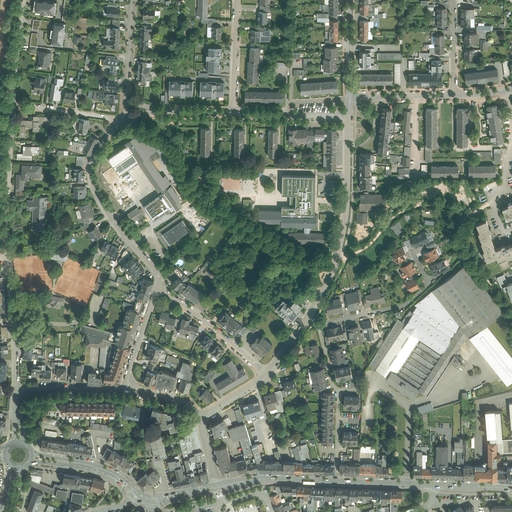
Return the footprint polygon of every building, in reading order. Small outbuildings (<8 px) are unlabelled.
[(57,2),(37,0),(34,0),(33,11),(40,12),(40,13),(48,14),(48,13),(55,14),(57,2)] [(198,0),(198,10),(197,11),(199,15),(200,16),(200,18),(207,19),(207,10),(207,3),(208,3),(208,1),(210,0),(209,0),(198,0)] [(372,4),(360,4),(360,14),(368,14),(368,13),(369,13),(370,14),(374,14),(374,5),(375,5),(375,4),(372,4)] [(338,5),(329,5),(324,5),(324,11),(329,11),(329,14),(332,14),(332,15),(335,15),(334,14),(338,14),(338,5)] [(111,8),(107,8),(107,15),(119,16),(119,8),(117,8),(111,8)] [(446,8),(437,8),(437,17),(446,17),(446,8)] [(474,8),(461,8),(461,17),(474,17),(474,8)] [(64,10),(63,10),(62,20),(69,21),(70,11),(64,10)] [(264,12),(258,12),(258,19),(258,23),(267,23),(267,12),(264,12)] [(446,17),(437,17),(437,26),(446,26),(446,17)] [(474,17),(461,17),(461,26),(474,26),(474,17)] [(335,20),(332,20),(332,21),(329,21),(329,24),(325,24),(325,31),(338,30),(338,21),(335,21),(335,20)] [(368,21),(360,21),(360,30),(368,30),(368,21)] [(65,23),(54,22),(53,29),(51,29),(50,37),(52,37),(51,44),(63,46),(65,23)] [(219,26),(214,25),(214,27),(211,27),(211,38),(221,38),(221,27),(219,27),(219,26)] [(119,28),(112,28),(111,37),(119,38),(120,28),(119,28)] [(141,29),(140,39),(148,39),(152,39),(152,34),(148,34),(149,30),(141,29)] [(338,30),(325,31),(325,37),(329,37),(329,40),(333,40),(338,40),(338,31),(338,30)] [(368,30),(360,30),(360,40),(368,40),(368,30)] [(260,31),(251,31),(251,41),(259,41),(260,31)] [(477,33),(464,33),(464,43),(477,43),(477,33)] [(437,34),(436,34),(435,34),(435,36),(435,44),(444,44),(444,34),(437,34)] [(32,36),(31,36),(30,46),(37,46),(38,37),(37,36),(32,36)] [(119,38),(111,37),(111,41),(104,41),(103,46),(104,46),(104,47),(105,47),(105,48),(106,48),(106,47),(108,48),(108,46),(111,46),(111,47),(119,47),(119,38)] [(148,39),(140,39),(140,48),(148,49),(148,39)] [(444,44),(435,44),(435,53),(444,53),(444,44)] [(221,48),(208,47),(208,71),(221,71),(221,63),(219,63),(220,55),(221,55),(221,48)] [(473,49),(464,49),(464,59),(473,59),(473,49)] [(51,53),(38,51),(38,54),(39,56),(40,56),(39,65),(38,64),(36,66),(36,67),(37,69),(39,69),(40,68),(40,66),(41,67),(41,65),(49,66),(49,63),(50,63),(51,53)] [(106,59),(104,59),(104,60),(104,65),(111,66),(110,73),(107,72),(106,72),(116,74),(116,67),(118,67),(119,65),(118,64),(119,61),(115,60),(106,59)] [(441,60),(431,60),(431,61),(431,74),(409,74),(409,84),(441,83),(441,76),(441,60)] [(140,61),(139,61),(139,71),(147,71),(148,62),(147,62),(140,61)] [(250,61),(249,61),(248,82),(257,82),(258,62),(250,61)] [(497,70),(465,74),(466,83),(498,79),(497,70)] [(147,71),(139,71),(138,78),(137,78),(137,80),(138,80),(138,81),(139,81),(146,81),(146,80),(150,81),(150,77),(151,77),(151,75),(150,75),(151,71),(147,71)] [(392,74),(360,74),(360,84),(392,83),(392,74)] [(47,79),(37,78),(37,80),(36,80),(34,89),(37,90),(37,91),(38,91),(38,92),(41,92),(41,91),(43,92),(45,82),(47,82),(47,79)] [(54,84),(52,83),(51,93),(49,99),(60,100),(62,91),(59,91),(60,85),(62,85),(64,79),(55,78),(54,84)] [(115,82),(111,82),(111,81),(109,80),(103,80),(102,87),(110,88),(110,90),(118,91),(119,84),(115,84),(115,82)] [(169,81),(169,93),(193,94),(193,81),(169,81)] [(224,82),(200,81),(200,94),(223,95),(224,82)] [(319,83),(319,93),(338,91),(337,81),(319,83)] [(301,94),(319,93),(319,83),(301,84),(301,94)] [(75,93),(65,91),(63,101),(64,101),(64,100),(68,101),(74,102),(75,93)] [(245,101),(253,101),(253,93),(245,93),(245,101)] [(253,93),(253,101),(261,101),(261,93),(253,93)] [(275,93),(275,101),(284,101),(284,93),(275,93)] [(119,95),(111,94),(110,98),(110,103),(118,104),(119,95)] [(497,106),(487,108),(488,112),(487,112),(488,116),(489,118),(488,118),(489,123),(491,130),(490,130),(491,134),(492,136),(491,137),(492,141),(493,140),(493,144),(503,142),(497,106)] [(391,109),(382,108),(381,120),(390,121),(391,109)] [(437,146),(436,110),(427,110),(427,113),(426,113),(426,118),(427,118),(427,120),(426,120),(426,124),(427,124),(427,132),(426,132),(427,136),(427,138),(427,143),(427,146),(432,146),(437,146)] [(467,110),(457,110),(457,113),(458,113),(458,118),(457,118),(457,120),(458,120),(458,124),(457,124),(457,131),(458,131),(458,136),(457,136),(457,138),(458,138),(458,143),(457,143),(457,146),(467,146),(467,110)] [(47,117),(33,116),(33,120),(33,126),(33,131),(39,131),(39,122),(46,122),(47,122),(47,119),(47,117)] [(89,120),(80,119),(79,122),(78,131),(83,132),(84,132),(87,132),(89,120)] [(33,120),(20,120),(20,121),(20,127),(19,137),(25,137),(26,126),(33,126),(33,120)] [(390,121),(381,120),(380,131),(391,133),(394,133),(395,122),(390,121)] [(210,129),(202,129),(201,142),(210,142),(210,129)] [(297,129),(289,129),(289,143),(293,143),(293,142),(297,142),(297,129)] [(243,130),(235,130),(235,142),(243,143),(243,130)] [(277,130),(268,130),(268,143),(277,143),(277,130)] [(315,131),(307,131),(307,141),(307,146),(315,146),(315,141),(324,141),(327,141),(327,130),(315,130),(315,131)] [(336,130),(327,130),(327,141),(336,141),(336,137),(338,137),(339,136),(339,135),(338,134),(336,134),(336,130)] [(391,133),(380,131),(379,143),(387,144),(390,144),(391,133)] [(139,133),(126,142),(133,152),(120,161),(114,153),(108,158),(114,166),(102,174),(109,184),(110,183),(111,184),(109,186),(116,196),(124,190),(121,186),(120,187),(116,181),(115,181),(114,180),(120,176),(120,175),(139,161),(140,162),(139,162),(159,190),(170,182),(165,175),(163,177),(148,155),(157,149),(151,139),(146,143),(139,133)] [(88,142),(87,144),(94,148),(99,139),(91,136),(88,142)] [(327,141),(324,141),(324,153),(336,153),(336,141),(327,141)] [(210,142),(201,142),(201,155),(209,155),(210,142)] [(243,143),(235,142),(235,155),(243,155),(243,143)] [(277,143),(268,143),(268,156),(277,156),(277,143)] [(387,144),(379,143),(377,154),(386,155),(387,144)] [(94,148),(87,144),(86,145),(83,152),(90,155),(94,148)] [(41,146),(24,146),(23,150),(24,150),(24,154),(17,154),(17,159),(32,159),(32,154),(41,155),(41,146)] [(336,153),(324,153),(324,165),(326,165),(326,169),(336,169),(336,153)] [(373,163),(373,154),(360,154),(360,163),(370,163),(373,163)] [(370,163),(360,163),(360,175),(370,175),(370,163)] [(32,165),(31,165),(23,165),(22,175),(28,175),(41,176),(41,166),(32,165)] [(458,166),(432,167),(432,176),(436,176),(442,176),(448,176),(454,176),(454,175),(458,175),(458,166)] [(495,166),(469,166),(469,175),(495,175),(495,166)] [(79,170),(74,169),(70,169),(69,178),(76,179),(84,179),(84,175),(84,171),(79,171),(79,170)] [(22,175),(17,174),(16,184),(23,184),(24,180),(28,180),(28,175),(22,175)] [(281,213),(314,214),(316,176),(282,175),(282,194),(296,195),(296,207),(282,207),(281,210),(281,213)] [(171,182),(170,182),(159,190),(164,196),(166,195),(173,206),(176,209),(181,205),(178,199),(179,198),(171,186),(173,185),(171,182)] [(79,186),(74,186),(74,187),(74,190),(76,190),(76,197),(85,197),(85,186),(79,186)] [(120,206),(135,195),(132,189),(117,200),(120,206)] [(385,195),(360,195),(360,202),(359,202),(359,209),(360,209),(360,212),(366,212),(367,209),(385,209),(385,195)] [(41,197),(34,196),(34,201),(35,201),(34,205),(30,205),(30,210),(33,210),(32,229),(41,229),(41,225),(45,225),(46,202),(48,202),(49,198),(41,197)] [(157,197),(143,206),(147,211),(152,219),(165,209),(157,197)] [(251,199),(243,199),(243,205),(243,209),(251,210),(251,199)] [(511,204),(511,205),(511,202),(508,204),(509,205),(502,208),(506,219),(511,216),(511,204)] [(89,203),(79,206),(83,218),(89,216),(93,215),(89,203)] [(138,207),(127,214),(133,222),(143,215),(143,214),(139,209),(138,207)] [(298,243),(307,243),(315,243),(315,241),(324,242),(325,234),(309,233),(310,229),(309,226),(316,226),(317,214),(314,214),(281,213),(281,210),(270,210),(258,209),(258,213),(255,213),(256,219),(259,219),(259,221),(281,222),(281,225),(305,225),(304,229),(305,233),(289,234),(289,241),(298,241),(298,243)] [(360,212),(357,211),(356,222),(366,223),(367,212),(360,212)] [(180,215),(156,232),(168,250),(173,246),(170,243),(190,229),(183,218),(182,219),(180,215)] [(89,216),(83,218),(85,225),(91,221),(89,216)] [(486,219),(475,223),(476,224),(479,231),(478,232),(482,242),(490,238),(491,238),(489,231),(491,230),(490,227),(489,227),(486,219)] [(392,224),(396,234),(400,232),(398,229),(401,228),(398,221),(392,224)] [(96,226),(88,232),(91,235),(92,234),(95,239),(93,241),(102,234),(96,226)] [(420,233),(416,235),(410,238),(414,246),(415,247),(420,244),(420,245),(423,243),(425,242),(429,240),(427,236),(428,234),(427,231),(425,231),(421,233),(420,233)] [(433,238),(429,240),(425,242),(428,248),(436,244),(433,238)] [(511,244),(511,245),(511,244),(505,246),(504,244),(501,245),(501,246),(495,249),(491,238),(490,238),(482,242),(481,242),(484,250),(482,251),(487,260),(496,257),(497,259),(505,256),(506,258),(511,255),(511,244)] [(111,245),(105,242),(100,250),(107,253),(111,245)] [(118,248),(111,245),(107,253),(106,255),(108,256),(110,254),(114,256),(118,248)] [(403,246),(394,251),(395,254),(393,255),(397,263),(398,262),(406,258),(403,253),(405,252),(403,246)] [(429,251),(424,254),(424,256),(426,259),(427,261),(438,255),(435,249),(435,248),(429,251)] [(68,252),(48,250),(43,250),(43,251),(43,254),(48,255),(48,257),(64,259),(65,258),(67,258),(68,256),(68,252)] [(121,256),(122,257),(120,259),(119,261),(122,265),(126,261),(125,259),(130,254),(126,250),(124,252),(121,256)] [(144,269),(132,255),(126,261),(122,265),(121,265),(121,267),(123,269),(125,269),(126,268),(130,273),(134,278),(138,274),(144,269)] [(443,260),(430,266),(434,274),(437,273),(436,272),(440,270),(446,267),(443,260)] [(401,267),(403,271),(401,272),(404,277),(416,271),(411,262),(408,264),(401,267)] [(220,272),(212,267),(206,263),(202,267),(217,278),(220,272)] [(446,267),(440,270),(444,274),(450,268),(449,265),(446,267)] [(503,312),(465,265),(441,284),(478,332),(486,325),(503,312)] [(184,274),(176,267),(173,270),(176,272),(173,275),(175,277),(176,275),(184,282),(188,278),(188,277),(185,275),(184,274)] [(173,270),(171,268),(167,274),(171,278),(173,275),(176,272),(173,270)] [(175,277),(173,279),(174,280),(171,283),(175,286),(175,287),(176,288),(177,288),(181,291),(187,284),(184,282),(176,275),(175,277)] [(154,281),(144,278),(142,285),(151,289),(154,281)] [(410,281),(405,283),(408,288),(409,287),(411,291),(418,287),(416,283),(417,283),(415,278),(410,281)] [(151,289),(142,285),(137,283),(136,286),(132,284),(130,288),(140,291),(149,295),(151,289)] [(196,288),(190,284),(190,285),(188,284),(189,283),(188,283),(187,284),(181,291),(186,295),(185,295),(187,297),(188,296),(196,302),(200,296),(203,293),(199,290),(198,291),(195,289),(196,288)] [(511,284),(511,283),(503,287),(505,291),(507,290),(511,302),(511,301),(511,284)] [(478,332),(441,284),(432,290),(460,326),(467,335),(467,336),(469,338),(478,332)] [(379,287),(374,288),(375,293),(365,295),(366,297),(369,297),(370,303),(379,301),(380,303),(385,302),(383,293),(380,294),(379,287)] [(460,326),(432,290),(414,304),(416,306),(419,308),(423,311),(424,311),(427,313),(428,313),(428,314),(431,316),(432,316),(435,319),(436,319),(438,321),(440,319),(443,321),(441,323),(443,324),(444,324),(447,327),(448,327),(451,329),(452,330),(456,332),(460,326)] [(149,295),(140,291),(139,295),(132,292),(131,294),(132,295),(136,297),(139,298),(140,298),(147,301),(149,295)] [(357,292),(352,293),(355,309),(362,307),(359,297),(358,292),(357,292)] [(342,293),(335,295),(336,299),(340,298),(340,301),(343,301),(342,293)] [(346,294),(345,295),(346,300),(348,310),(355,309),(352,293),(346,294)] [(65,298),(51,296),(50,302),(53,303),(53,307),(60,308),(61,304),(64,305),(64,301),(65,298)] [(105,298),(95,324),(101,326),(111,300),(105,298)] [(147,301),(140,298),(139,298),(138,301),(135,299),(134,302),(138,304),(137,307),(124,301),(123,305),(130,308),(141,312),(141,313),(143,313),(147,301)] [(336,299),(334,299),(334,301),(330,302),(328,305),(329,309),(327,310),(328,315),(343,311),(340,301),(340,298),(336,299)] [(294,299),(289,304),(283,299),(275,308),(287,318),(288,316),(293,320),(299,313),(297,312),(302,306),(294,299)] [(209,300),(203,307),(207,309),(206,310),(212,303),(209,300)] [(435,319),(432,316),(431,316),(428,314),(428,313),(427,313),(424,311),(423,311),(419,308),(416,306),(412,312),(413,313),(452,339),(456,332),(452,330),(451,329),(448,327),(447,327),(444,324),(443,324),(441,323),(443,321),(440,319),(438,321),(436,319),(435,319)] [(141,312),(130,308),(124,326),(134,329),(136,330),(136,329),(136,328),(137,325),(138,325),(138,324),(137,324),(138,321),(139,321),(140,319),(139,319),(141,313),(141,312)] [(169,313),(162,310),(161,312),(160,312),(158,315),(160,316),(158,321),(166,323),(168,316),(169,313)] [(230,315),(224,310),(219,315),(220,316),(218,319),(226,326),(236,315),(232,312),(230,315)] [(407,314),(402,322),(406,324),(413,313),(412,312),(412,311),(411,311),(410,310),(407,314)] [(452,339),(413,313),(406,324),(403,328),(421,340),(442,355),(452,339)] [(240,328),(242,325),(237,321),(239,319),(236,315),(226,326),(230,330),(235,333),(238,330),(240,328)] [(176,318),(168,316),(166,323),(165,326),(172,329),(176,318)] [(199,327),(189,324),(190,320),(183,317),(182,321),(181,321),(181,323),(178,331),(179,331),(188,334),(187,335),(188,335),(187,338),(193,340),(195,333),(196,333),(197,334),(198,334),(198,333),(199,333),(199,332),(198,332),(198,331),(199,327)] [(397,319),(388,335),(395,340),(403,328),(406,324),(402,322),(398,319),(397,319)] [(370,321),(362,323),(364,331),(365,330),(367,340),(374,338),(373,333),(370,321)] [(257,329),(252,324),(248,329),(253,333),(257,329)] [(110,332),(84,325),(84,326),(83,332),(82,332),(84,332),(87,333),(107,339),(107,340),(116,342),(119,334),(111,331),(110,332)] [(134,330),(134,329),(124,326),(122,325),(119,334),(116,342),(119,343),(130,347),(131,347),(128,346),(131,337),(132,336),(131,336),(133,330),(134,330)] [(511,382),(511,359),(486,325),(478,332),(469,338),(506,387),(511,382)] [(342,327),(338,328),(338,326),(334,327),(336,338),(340,337),(341,335),(343,334),(343,333),(342,327)] [(349,328),(348,328),(349,333),(350,337),(350,338),(351,343),(352,343),(352,345),(358,344),(357,340),(361,340),(359,333),(358,326),(349,328)] [(456,332),(452,339),(442,355),(419,389),(428,395),(450,362),(455,354),(467,336),(467,335),(460,326),(456,332)] [(334,327),(330,328),(330,330),(326,330),(328,336),(328,338),(330,337),(332,339),(336,338),(334,327)] [(395,340),(380,363),(384,366),(398,375),(421,340),(403,328),(395,340)] [(87,333),(86,345),(101,346),(106,347),(107,340),(107,339),(87,333)] [(35,336),(24,335),(24,336),(25,336),(25,344),(30,344),(35,345),(35,336)] [(206,335),(204,338),(203,337),(200,340),(200,341),(198,342),(199,343),(200,342),(206,348),(211,342),(213,340),(212,340),(210,338),(206,335)] [(379,348),(369,365),(375,370),(380,363),(395,340),(388,335),(384,340),(379,348)] [(260,338),(257,336),(252,342),(253,342),(250,346),(253,348),(254,346),(258,349),(256,351),(261,355),(265,350),(265,349),(266,347),(258,340),(260,338)] [(258,340),(266,347),(268,349),(272,344),(262,336),(260,338),(258,340)] [(384,340),(381,338),(376,346),(379,348),(384,340)] [(421,340),(398,375),(419,389),(442,355),(421,340)] [(130,347),(119,344),(110,370),(111,370),(110,373),(104,372),(104,382),(109,383),(112,383),(116,383),(116,384),(118,382),(121,373),(122,374),(124,367),(125,364),(127,357),(127,358),(128,355),(130,347)] [(164,349),(151,344),(149,349),(162,353),(163,353),(164,349)] [(317,344),(305,347),(306,354),(314,352),(316,359),(320,358),(317,344)] [(218,345),(215,348),(215,347),(213,350),(211,352),(217,358),(219,356),(224,350),(224,349),(219,345),(218,345)] [(30,348),(25,347),(23,358),(31,360),(32,358),(34,359),(34,358),(38,359),(38,355),(35,355),(32,354),(33,349),(30,348)] [(339,348),(337,349),(337,348),(334,349),(330,350),(331,357),(343,354),(342,348),(339,348)] [(162,353),(149,349),(146,357),(157,361),(158,359),(160,359),(160,358),(158,358),(159,356),(160,357),(162,353)] [(343,354),(331,357),(333,363),(337,362),(340,362),(340,361),(342,361),(344,360),(343,354)] [(463,360),(455,354),(450,362),(462,370),(464,367),(460,364),(463,360)] [(179,359),(168,355),(166,361),(167,361),(172,363),(177,364),(179,359)] [(231,359),(224,364),(229,373),(230,372),(231,375),(238,371),(236,368),(237,368),(231,359)] [(191,364),(183,361),(181,366),(184,367),(182,372),(184,373),(183,377),(190,380),(192,375),(190,374),(191,369),(189,368),(191,364)] [(156,364),(151,362),(148,371),(153,372),(156,364)] [(84,364),(73,363),(73,369),(72,371),(72,377),(80,378),(81,370),(84,370),(84,364)] [(384,366),(380,363),(375,370),(380,372),(384,366)] [(42,366),(32,365),(31,375),(32,375),(32,374),(42,375),(42,376),(42,370),(42,366)] [(350,366),(334,369),(337,380),(340,379),(341,378),(343,377),(344,380),(343,377),(346,376),(347,378),(352,376),(352,377),(352,376),(350,366)] [(398,375),(384,366),(380,372),(388,378),(386,380),(413,397),(419,389),(398,375)] [(66,368),(58,367),(57,375),(66,376),(66,368)] [(100,377),(96,376),(96,372),(89,371),(88,383),(103,385),(104,382),(104,372),(105,369),(101,368),(100,368),(100,377)] [(231,375),(216,384),(221,392),(248,376),(243,368),(238,371),(231,375)] [(316,370),(311,371),(311,372),(309,372),(308,372),(310,378),(324,374),(323,369),(316,370)] [(51,371),(42,370),(42,376),(42,379),(47,379),(47,380),(51,380),(51,371)] [(177,375),(162,370),(162,372),(158,371),(157,373),(154,383),(160,385),(159,387),(162,388),(163,384),(168,386),(168,385),(173,386),(177,375)] [(211,370),(203,379),(207,383),(215,374),(211,370)] [(148,371),(144,382),(153,385),(154,383),(157,373),(153,372),(148,371)] [(310,378),(309,378),(310,383),(312,382),(313,383),(314,383),(325,380),(324,374),(310,378)] [(192,382),(182,378),(178,389),(188,393),(192,382)] [(294,379),(283,382),(285,390),(297,387),(294,379)] [(325,380),(314,383),(315,389),(320,388),(327,386),(325,380)] [(214,397),(206,389),(205,390),(203,387),(198,393),(201,395),(200,396),(204,400),(207,404),(214,397)] [(275,392),(264,396),(269,409),(276,407),(277,411),(283,409),(280,401),(278,392),(275,393),(275,392)] [(334,394),(323,393),(322,403),(333,404),(334,394)] [(359,396),(344,395),(344,406),(359,407),(359,396)] [(258,400),(243,405),(248,420),(264,415),(258,400)] [(69,403),(67,403),(67,405),(66,406),(66,405),(60,405),(60,412),(63,412),(63,416),(67,415),(73,415),(73,403),(72,403),(69,403)] [(333,404),(322,403),(321,424),(322,424),(332,425),(332,424),(332,421),(333,418),(332,418),(332,416),(333,416),(333,413),(332,413),(332,411),(333,411),(333,408),(333,404)] [(431,403),(417,407),(419,414),(433,409),(431,403)] [(136,408),(125,406),(123,416),(123,415),(134,417),(134,418),(139,419),(140,414),(141,408),(136,407),(136,408)] [(163,412),(153,409),(149,422),(154,423),(154,424),(160,426),(160,425),(162,414),(163,412)] [(240,409),(235,411),(239,425),(244,423),(242,415),(240,411),(240,409)] [(500,411),(493,411),(485,411),(487,436),(490,436),(490,441),(496,441),(502,440),(502,439),(500,411)] [(175,415),(171,416),(170,413),(167,414),(167,413),(162,414),(160,425),(160,426),(160,427),(166,425),(166,427),(169,426),(170,431),(177,429),(176,428),(179,427),(179,429),(180,429),(178,420),(176,420),(175,415)] [(223,419),(212,425),(215,436),(224,433),(224,430),(228,428),(223,419)] [(195,424),(182,425),(185,438),(189,454),(195,453),(194,452),(202,450),(195,424)] [(245,424),(228,429),(232,441),(240,438),(245,454),(253,451),(246,430),(245,425),(245,424)] [(332,425),(322,424),(322,442),(322,443),(332,443),(333,424),(332,424),(332,425)] [(358,433),(352,432),(349,432),(343,432),(342,442),(347,442),(352,443),(352,442),(357,442),(358,433)] [(85,446),(68,443),(70,453),(96,457),(95,451),(92,451),(92,448),(93,447),(94,447),(91,435),(86,437),(87,440),(84,441),(85,446)] [(162,436),(150,439),(152,447),(155,460),(167,457),(162,436)] [(193,470),(191,471),(190,469),(193,468),(191,460),(190,456),(189,454),(185,438),(179,439),(184,456),(188,471),(189,475),(191,484),(197,483),(193,470)] [(511,438),(502,439),(502,440),(503,452),(511,451),(511,438)] [(55,441),(42,439),(41,448),(54,450),(55,441)] [(150,439),(143,440),(144,449),(152,447),(150,439)] [(68,443),(55,441),(54,450),(70,453),(68,443)] [(490,441),(488,441),(488,466),(488,469),(484,468),(485,466),(474,465),(474,466),(475,477),(487,478),(487,479),(497,479),(497,470),(496,456),(500,456),(500,452),(496,452),(496,441),(490,441)] [(463,442),(454,442),(454,450),(459,450),(463,450),(463,442)] [(297,447),(299,453),(301,453),(309,450),(307,444),(302,445),(297,447)] [(227,445),(215,448),(221,471),(226,470),(227,474),(230,474),(230,473),(238,471),(236,461),(235,460),(231,462),(227,445)] [(257,445),(252,446),(253,451),(255,457),(256,460),(257,461),(260,471),(272,471),(272,461),(266,461),(266,460),(262,459),(262,461),(259,461),(259,458),(261,457),(257,445)] [(448,446),(437,446),(436,466),(431,466),(431,467),(431,476),(452,477),(452,468),(452,466),(447,466),(448,446)] [(299,453),(297,447),(293,448),(297,462),(294,462),(294,472),(302,472),(302,462),(301,462),(300,457),(299,453)] [(123,454),(122,456),(107,448),(103,456),(107,459),(126,469),(130,472),(135,463),(130,460),(130,461),(126,459),(128,457),(123,454)] [(283,461),(279,461),(279,460),(279,458),(281,457),(278,450),(274,451),(277,460),(275,460),(275,461),(272,461),(272,471),(283,471),(283,461)] [(420,466),(413,466),(413,473),(413,476),(415,476),(422,476),(422,467),(422,466),(422,459),(422,453),(422,450),(417,450),(417,463),(419,463),(420,466)] [(253,451),(245,454),(243,454),(245,459),(248,471),(249,470),(252,470),(250,463),(249,459),(255,457),(253,451)] [(199,454),(190,456),(191,460),(196,459),(197,462),(201,461),(199,454)] [(314,464),(306,464),(306,463),(305,463),(305,460),(304,460),(303,457),(302,458),(300,458),(301,462),(302,462),(302,472),(313,472),(314,464)] [(176,459),(168,461),(170,469),(175,468),(177,467),(176,461),(176,459)] [(248,471),(245,459),(236,461),(238,471),(239,473),(248,471)] [(257,461),(250,463),(252,470),(260,471),(257,461)] [(294,462),(283,461),(283,471),(294,472),(294,462)] [(195,462),(192,463),(193,468),(193,470),(197,483),(202,481),(200,473),(197,473),(196,467),(195,462)] [(357,464),(348,464),(348,474),(359,474),(359,464),(360,464),(360,462),(357,462),(357,464)] [(344,463),(340,463),(340,473),(348,474),(348,464),(344,463)] [(324,465),(314,464),(313,472),(323,473),(324,465)] [(331,465),(324,465),(323,473),(334,473),(334,464),(331,464),(331,465)] [(375,464),(360,464),(359,464),(359,474),(375,475),(374,475),(375,464)] [(464,465),(463,465),(463,468),(463,478),(475,478),(475,477),(474,466),(464,465)] [(189,475),(184,477),(181,466),(178,467),(183,486),(191,484),(189,475)] [(177,478),(172,479),(174,488),(183,486),(178,467),(177,467),(175,468),(177,478)] [(425,467),(422,467),(422,476),(431,476),(431,467),(425,467)] [(207,468),(199,470),(200,473),(202,481),(209,480),(209,478),(207,468)] [(459,468),(452,468),(452,477),(463,478),(463,468),(459,468)] [(504,470),(497,470),(497,479),(506,479),(506,470),(504,470)] [(137,480),(146,473),(144,471),(135,478),(137,480)] [(146,473),(137,480),(144,489),(160,477),(156,473),(152,477),(149,474),(148,475),(146,473)] [(42,477),(37,476),(30,474),(27,484),(37,488),(39,482),(42,477)] [(81,476),(64,474),(63,484),(79,487),(79,486),(81,476)] [(93,478),(81,477),(81,476),(79,486),(87,487),(90,487),(93,478)] [(104,481),(93,478),(90,487),(90,488),(101,491),(104,481)] [(39,482),(37,488),(47,492),(49,486),(39,482)] [(79,487),(63,484),(59,485),(55,483),(53,488),(49,486),(47,492),(62,498),(71,501),(77,503),(82,505),(84,493),(86,494),(87,487),(79,486),(79,487)] [(325,488),(308,487),(308,495),(310,495),(310,498),(320,498),(319,508),(323,508),(324,498),(325,488)] [(336,488),(325,488),(324,498),(335,498),(335,496),(336,488)] [(357,489),(349,488),(349,496),(349,499),(357,499),(357,496),(357,489)] [(371,489),(362,489),(362,496),(361,496),(362,499),(364,499),(363,497),(371,497),(371,489)] [(380,489),(371,489),(371,497),(372,497),(372,500),(376,500),(376,497),(380,498),(380,489)] [(387,490),(381,490),(381,489),(380,489),(380,498),(380,501),(383,501),(390,501),(390,500),(391,490),(390,490),(387,490)] [(43,493),(35,490),(32,498),(40,501),(43,493)] [(401,490),(391,490),(390,500),(390,501),(390,506),(392,506),(394,506),(394,500),(401,500),(401,495),(403,495),(403,491),(401,491),(401,490)] [(277,494),(274,495),(270,496),(275,506),(275,507),(282,504),(280,500),(281,499),(280,496),(279,496),(278,494),(277,494)] [(35,511),(40,501),(32,498),(27,510),(31,511),(35,511)] [(311,503),(308,503),(307,505),(307,511),(309,511),(315,510),(316,500),(311,499),(311,503)] [(77,503),(71,501),(66,511),(79,511),(82,505),(77,503)] [(289,501),(282,504),(275,507),(275,506),(274,507),(276,511),(286,511),(286,510),(294,507),(292,501),(289,501)]
